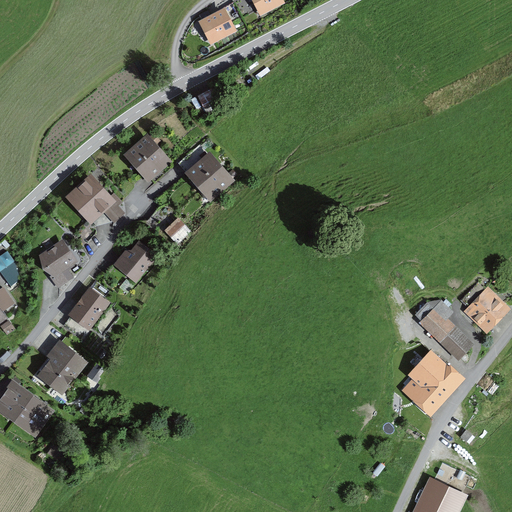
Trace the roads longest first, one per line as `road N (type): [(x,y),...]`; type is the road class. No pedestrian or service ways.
road 1 (residential): [(172,172),(0,371)]
road 2 (tertiary): [(0,230),(122,122),(182,86)]
road 3 (unclassified): [(511,328),(445,413),(396,511)]
road 4 (tertiary): [(182,86),(345,0)]
